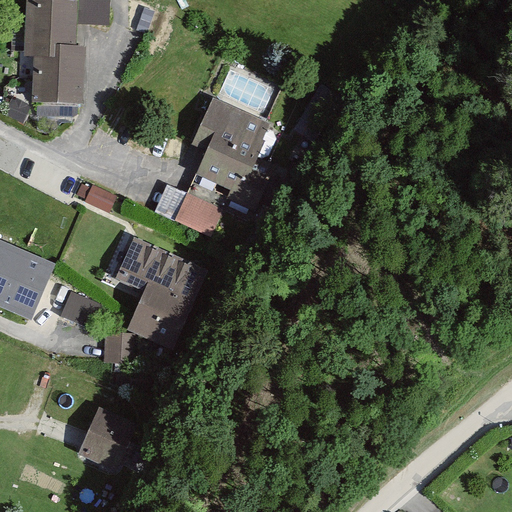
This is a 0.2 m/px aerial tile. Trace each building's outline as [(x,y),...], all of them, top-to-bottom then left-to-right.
[(86,7),(25,6),(24,107),(85,108),(86,7)] [(267,128),(210,103),(178,174),(266,213),(284,173),(253,160),(267,128)] [(155,212),(214,235),(226,206),(166,183),(155,212)] [(210,263),(134,235),(116,283),(148,294),(133,334),(177,350),(210,263)] [(0,307),(31,320),(54,264),(0,241),(0,307)] [(73,290),(63,312),(89,323),(98,301),(73,290)] [(131,425),(96,410),(79,453),(114,467),(131,425)]
